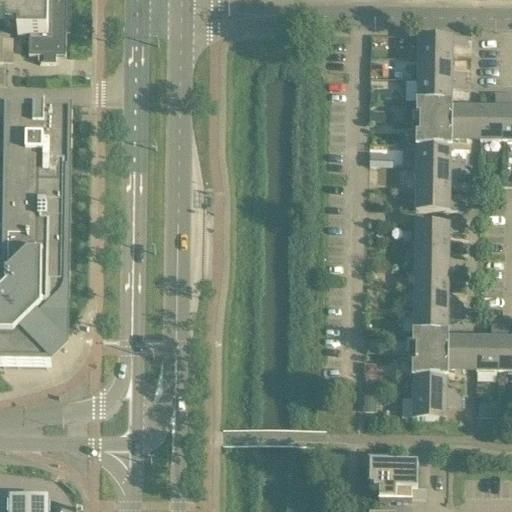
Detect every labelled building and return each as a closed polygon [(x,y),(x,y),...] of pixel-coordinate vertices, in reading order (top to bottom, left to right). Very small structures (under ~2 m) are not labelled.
[(0,0),(0,22),(4,23),(4,27),(9,32),(17,32),(17,37),(29,38),(29,46),(28,59),(38,59),(43,59),(43,66),(43,67),(56,67),(56,59),(66,59),(66,0),(0,0)] [(13,41),(2,41),(0,40),(0,65),(12,66),(13,41)] [(418,62),(452,63),(452,49),(466,49),(466,40),(418,40),(418,62)] [(466,84),(466,76),(452,76),(452,63),(418,62),(418,84),(466,84)] [(466,84),(418,84),(417,105),(451,106),(451,93),(466,93),(466,84)] [(480,128),(480,145),(503,145),(503,97),(495,97),(494,111),(480,111),(480,128)] [(511,97),(503,97),(503,145),(511,145),(511,111),(511,97)] [(451,106),(417,105),(417,127),(476,128),(480,128),(480,111),(476,111),(470,110),(459,110),(456,113),(451,113),(451,106)] [(0,370),(51,372),(37,357),(49,345),(50,345),(51,346),(52,346),(54,346),(55,346),(56,345),(57,344),(58,343),(58,342),(58,341),(58,340),(58,339),(57,338),(57,337),(56,337),(55,336),(53,336),(51,336),(50,337),(49,337),(41,329),(42,328),(40,327),(59,309),(62,306),(63,305),(63,304),(65,301),(65,299),(66,293),(67,181),(69,181),(70,120),(45,120),(45,114),(43,114),(43,116),(36,115),(36,113),(34,113),(34,120),(8,119),(8,121),(10,121),(10,136),(9,178),(8,178),(6,290),(6,295),(9,299),(0,308),(0,370)] [(381,125),(381,115),(370,115),(370,125),(381,125)] [(476,128),(417,127),(416,149),(451,149),(451,141),(456,141),(458,144),(476,145),(480,145),(480,128),(476,128)] [(451,149),(416,149),(416,170),(464,171),(464,162),(450,162),(451,149)] [(370,158),(369,171),(381,171),(381,159),(370,158)] [(464,171),(416,170),(416,192),(450,192),(450,179),(464,179),(464,171)] [(450,192),(416,192),(415,214),(464,215),(464,205),(450,205),(450,192)] [(463,236),(463,227),(415,226),(415,248),(449,249),(449,236),(463,236)] [(414,270),(463,271),(463,262),(449,262),(449,249),(415,248),(414,270)] [(414,292),(448,293),(448,279),(463,279),(463,271),(414,270),(414,292)] [(414,314),(462,315),(462,306),(448,306),(448,293),(414,292),(414,314)] [(413,335),(447,336),(448,323),(462,323),(462,315),(414,314),(413,335)] [(476,375),(498,376),(499,327),(491,327),(490,341),(476,341),(476,358),(476,375)] [(498,376),(511,375),(511,341),(507,342),(507,328),(499,327),(498,376)] [(469,341),(464,341),(455,341),(452,344),(447,344),(447,336),(413,335),(413,357),(468,358),(476,358),(476,341),(469,341)] [(464,375),(468,375),(476,375),(476,358),(468,358),(413,357),(413,379),(447,379),(447,372),(452,372),(454,375),(463,375),(464,375)] [(375,379),(375,369),(365,369),(365,379),(375,379)] [(447,379),(413,379),(412,400),(460,401),(461,392),(447,392),(447,379)] [(376,400),(364,400),(364,414),(376,414),(376,400)] [(460,401),(412,400),(412,423),(446,423),(446,409),(460,409),(460,401)] [(478,419),(495,420),(495,407),(478,407),(478,419)] [(417,466),(370,465),(369,492),(378,492),(378,503),(412,504),(412,503),(425,503),(425,492),(417,492),(417,466)] [(47,511),(48,493),(6,493),(5,511),(47,511)]
